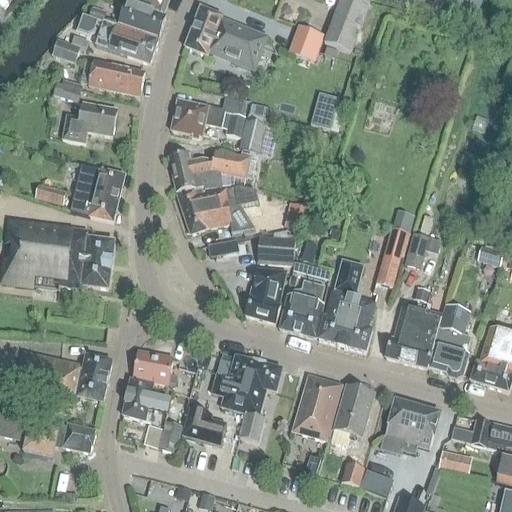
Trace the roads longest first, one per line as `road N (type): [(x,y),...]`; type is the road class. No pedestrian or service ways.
road 1 (tertiary): [(511,418),(202,331),(162,306)]
road 2 (tertiary): [(162,306),(141,264),(148,139),(163,62),(190,0)]
road 3 (residential): [(162,306),(126,349),(106,453),(118,511)]
